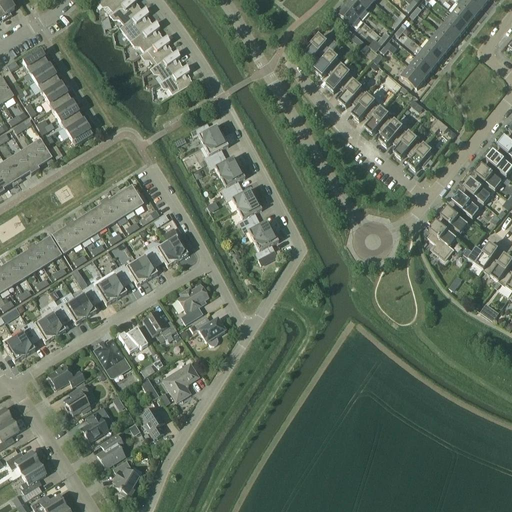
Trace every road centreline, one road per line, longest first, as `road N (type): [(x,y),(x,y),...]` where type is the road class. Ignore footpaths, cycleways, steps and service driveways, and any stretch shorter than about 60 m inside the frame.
road 1 (residential): [(247,333),(300,251),(220,97),(155,0)]
road 2 (tertiary): [(220,0),(345,203)]
road 3 (residential): [(9,387),(208,265)]
road 4 (residential): [(145,511),(247,333)]
road 5 (residential): [(427,200),(337,124),(288,61)]
road 6 (residential): [(90,511),(9,387)]
road 7 (residential): [(427,200),(511,95)]
